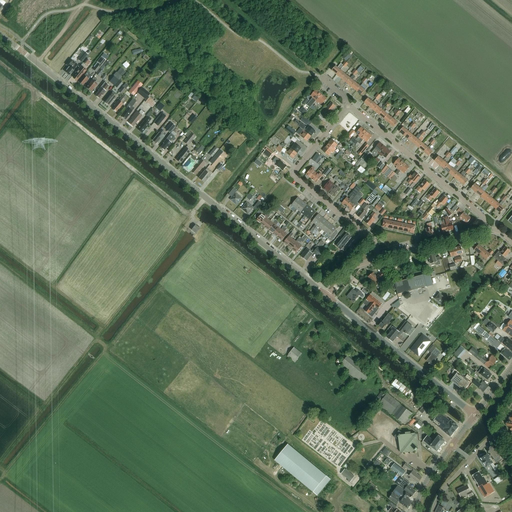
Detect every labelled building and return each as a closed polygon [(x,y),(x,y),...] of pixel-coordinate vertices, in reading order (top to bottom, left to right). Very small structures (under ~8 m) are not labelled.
[(82,63),(88,56),(84,52),(78,60),(82,63)] [(346,61),(352,56),(348,52),(342,57),(346,61)] [(68,67),(65,72),(69,76),(74,69),(73,69),(77,65),(71,60),(66,65),(68,67)] [(98,64),(92,70),(96,73),(101,66),(98,64)] [(344,67),(342,65),(341,64),(338,68),(335,66),(332,71),(337,75),(341,70),(344,67)] [(83,73),(85,70),(82,67),(80,70),(79,70),(75,75),(76,75),(73,78),(74,79),(74,80),(75,80),(76,80),(77,81),(80,77),(81,77),(84,74),(83,73)] [(120,68),(116,73),(121,76),(125,72),(120,68)] [(342,79),(345,75),(342,72),(343,71),(341,70),(337,75),(342,79)] [(88,79),(91,75),(88,72),(84,76),(79,82),(80,84),(81,85),(82,85),(83,86),(85,83),(86,83),(89,80),(88,79)] [(346,83),(351,78),(349,76),(348,77),(345,75),(342,79),(346,83)] [(351,87),(355,83),(352,80),(353,80),(353,79),(355,77),(353,75),(351,78),(346,83),(351,87)] [(91,92),(97,84),(95,83),(98,80),(95,77),(86,88),(89,90),(89,91),(90,92),(91,92)] [(116,85),(119,81),(114,77),(110,82),(115,86),(116,85)] [(135,95),(143,85),(138,81),(130,91),(135,95)] [(95,96),(99,99),(102,94),(103,95),(106,91),(105,91),(109,86),(105,83),(98,91),(99,91),(95,96)] [(356,91),(361,86),(359,84),(358,85),(355,83),(351,87),(356,91)] [(126,84),(119,92),(122,95),(126,90),(129,86),(126,84)] [(365,91),(362,88),(363,88),(361,86),(356,91),(361,95),(365,91)] [(145,100),(150,94),(142,88),(137,93),(145,100)] [(314,103),(321,95),(316,90),(311,96),(313,98),(307,105),(311,108),(313,105),(314,103)] [(109,106),(117,98),(114,96),(115,95),(112,92),(104,102),(105,103),(105,104),(108,106),(109,106)] [(120,109),(123,105),(126,101),(125,100),(127,98),(123,95),(114,106),(115,107),(112,109),(113,110),(113,111),(114,112),(115,112),(116,112),(119,108),(120,109)] [(327,99),(321,95),(314,103),(316,105),(319,102),(322,105),(327,99)] [(125,120),(132,112),(134,109),(132,107),(137,101),(133,98),(126,107),(127,108),(121,116),(125,120)] [(149,98),(145,102),(152,108),(156,104),(149,98)] [(369,107),(374,102),(372,100),(371,101),(368,98),(367,99),(364,103),(369,107)] [(155,108),(160,112),(165,106),(160,102),(155,108)] [(374,111),(378,107),(375,104),(376,103),(374,102),(369,107),(374,111)] [(331,113),(336,107),(331,103),(326,109),(324,112),(326,114),(329,111),(331,113)] [(383,111),(383,110),(381,108),(381,109),(378,107),(374,111),(379,115),(383,111)] [(129,123),(133,127),(142,116),(145,113),(141,110),(139,113),(137,112),(131,118),(132,119),(129,123)] [(384,119),(388,115),(385,112),(386,112),(383,110),(383,111),(379,115),(384,119)] [(142,133),(149,125),(148,124),(151,120),(149,118),(152,114),(149,112),(146,116),(147,117),(137,130),(142,133)] [(158,127),(166,117),(162,113),(154,123),(158,127)] [(192,124),(197,118),(194,115),(189,122),(192,124)] [(393,119),(393,118),(391,116),(391,117),(388,115),(384,119),(389,123),(393,119)] [(300,121),(306,125),(309,121),(304,117),(300,121)] [(394,128),(397,124),(398,123),(395,120),(393,118),(393,119),(389,123),(394,128)] [(298,126),(304,130),(311,137),(315,132),(308,125),(306,127),(301,123),(298,126)] [(171,124),(166,130),(170,133),(175,127),(171,124)] [(296,132),(289,126),(286,130),(293,136),(296,132)] [(403,127),(399,132),(404,136),(409,131),(407,129),(406,130),(403,127)] [(361,128),(356,134),(359,136),(356,140),(358,142),(361,139),(367,132),(361,128)] [(162,134),(164,132),(162,130),(159,133),(153,141),(153,142),(153,143),(155,143),(156,144),(159,141),(160,142),(164,137),(162,136),(163,135),(162,134)] [(307,142),(311,137),(304,130),(299,136),(307,142)] [(356,133),(352,130),(348,136),(351,139),(356,133)] [(409,131),(404,136),(409,140),(413,135),(410,133),(411,132),(409,131)] [(358,143),(360,144),(364,140),(367,143),(372,137),(367,132),(361,139),(358,142),(358,143)] [(163,143),(163,144),(164,144),(161,148),(161,149),(163,150),(164,150),(164,151),(167,148),(168,149),(172,143),(170,142),(172,140),(173,142),(176,139),(174,138),(175,137),(171,133),(163,143)] [(184,143),(188,146),(196,137),(191,133),(188,138),(184,143)] [(409,140),(414,144),(421,136),(419,134),(416,137),(416,138),(413,135),(409,140)] [(421,136),(414,144),(419,148),(423,144),(421,142),(424,138),(423,137),(421,136)] [(332,140),(327,145),(334,151),(336,149),(335,148),(338,145),(332,140)] [(293,146),(291,149),(297,153),(301,149),(294,142),(292,145),(293,146)] [(379,155),(385,148),(380,143),(375,149),(378,152),(377,153),(379,155)] [(198,154),(203,148),(199,144),(194,150),(198,154)] [(369,150),(371,152),(377,146),(374,144),(369,150)] [(424,153),(429,147),(427,145),(426,146),(423,144),(419,148),(424,153)] [(327,145),(323,151),(329,156),(331,153),(332,154),(334,151),(327,145)] [(212,157),(218,150),(215,147),(209,155),(212,157)] [(424,153),(428,156),(429,157),(432,153),(433,152),(430,149),(431,148),(429,147),(424,153)] [(176,160),(180,164),(190,152),(186,148),(176,160)] [(265,151),(271,156),(274,153),(268,148),(265,151)] [(385,148),(379,155),(382,156),(383,155),(386,158),(391,152),(385,148)] [(288,150),(285,153),(293,159),(297,153),(291,149),(289,151),(288,150)] [(213,165),(223,153),(220,150),(209,162),(213,165)] [(366,162),(372,155),(367,151),(361,159),(366,162)] [(193,167),(196,164),(194,162),(196,159),(192,156),(184,166),(189,171),(192,166),(193,167)] [(440,165),(444,160),(442,158),(442,159),(439,156),(434,161),(440,165)] [(473,156),(469,161),(473,165),(477,160),(473,156)] [(277,166),(283,171),(287,166),(281,161),(280,162),(277,159),(274,163),(277,166)] [(398,159),(394,165),(397,167),(396,168),(398,170),(404,163),(398,159)] [(191,172),(195,175),(199,171),(199,172),(206,164),(201,160),(191,172)] [(444,169),(449,164),(446,162),(446,161),(444,160),(440,165),(444,169)] [(449,173),(454,168),(456,165),(455,164),(454,164),(451,161),(449,164),(444,169),(449,173)] [(381,163),(378,167),(382,171),(386,166),(381,163)] [(404,174),(409,168),(404,163),(398,170),(395,174),(397,175),(401,171),(404,174)] [(358,170),(363,174),(367,170),(362,166),(358,170)] [(312,167),(306,175),(311,179),(316,173),(314,171),(315,169),(312,167)] [(326,177),(332,170),(329,168),(323,174),(326,177)] [(454,178),(459,172),(456,170),(456,169),(454,168),(449,173),(454,178)] [(212,173),(207,169),(205,171),(199,178),(204,183),(208,179),(209,178),(210,177),(210,176),(212,173)] [(482,173),(487,178),(490,174),(485,170),(482,173)] [(466,173),(465,172),(463,171),(461,174),(459,172),(454,178),(459,182),(464,176),(466,173)] [(316,173),(311,179),(316,183),(323,175),(320,173),(318,175),(316,173)] [(421,177),(415,173),(412,176),(411,175),(408,178),(410,179),(407,183),(410,185),(413,182),(415,183),(421,177)] [(464,176),(459,182),(464,186),(469,181),(466,178),(466,177),(464,176)] [(328,193),(333,187),(331,185),(332,183),(329,181),(323,189),(328,193)] [(430,185),(425,181),(420,187),(419,186),(416,190),(420,193),(423,190),(424,191),(430,185)] [(476,193),(480,188),(478,186),(478,187),(475,184),(471,189),(476,193)] [(333,187),(328,193),(333,197),(340,189),(337,187),(336,189),(333,187)] [(481,197),(485,192),(482,190),(482,189),(480,188),(476,193),(481,197)] [(232,198),(230,200),(237,205),(242,199),(235,193),(237,191),(233,189),(228,195),(232,198)] [(440,193),(435,189),(430,195),(429,195),(426,198),(430,202),(433,198),(434,199),(440,193)] [(359,193),(354,190),(349,196),(350,198),(349,200),(347,198),(342,204),(347,208),(351,202),(357,195),(359,193)] [(485,192),(481,197),(486,201),(490,196),(488,194),(487,195),(485,192)] [(246,198),(250,201),(254,196),(250,193),(246,198)] [(369,205),(368,206),(366,204),(361,209),(362,209),(357,216),(362,220),(367,213),(365,212),(368,208),(371,211),(373,209),(372,208),(374,207),(380,200),(376,198),(377,197),(372,193),(366,200),(371,204),(371,205),(370,206),(369,205)] [(359,197),(357,195),(351,202),(347,208),(351,211),(356,205),(354,204),(357,200),(359,197)] [(362,205),(368,197),(365,195),(359,203),(362,205)] [(448,200),(444,196),(439,202),(438,204),(435,202),(431,206),(432,207),(427,213),(433,217),(436,213),(433,211),(434,209),(434,208),(436,206),(438,208),(441,204),(443,206),(448,200)] [(490,196),(486,201),(491,205),(494,201),(492,198),(492,197),(490,196)] [(296,209),(302,202),(298,198),(292,205),(291,205),(289,208),(291,209),(293,207),(295,209),(296,209)] [(410,207),(413,209),(419,201),(416,199),(410,207)] [(248,215),(253,209),(256,211),(262,204),(259,201),(253,208),(247,203),(241,209),(248,215)] [(496,209),(500,204),(498,202),(497,203),(494,201),(491,205),(496,209)] [(301,213),(307,205),(302,202),(296,209),(295,209),(293,212),(295,213),(298,210),(300,212),(301,213)] [(501,213),(504,209),(501,206),(502,206),(500,204),(496,209),(501,213)] [(305,216),(311,209),(307,205),(301,213),(300,212),(298,215),(300,217),(302,214),(305,216)] [(310,220),(316,213),(311,209),(305,216),(302,219),(304,220),(307,218),(310,220)] [(444,211),(446,213),(449,217),(452,215),(447,209),(444,211)] [(471,219),(459,209),(457,211),(462,215),(460,218),(467,224),(471,219)] [(261,224),(269,214),(267,213),(264,216),(262,214),(256,221),(261,224)] [(265,228),(270,221),(268,219),(272,214),(270,213),(269,214),(261,224),(265,228)] [(370,216),(365,222),(370,226),(375,220),(374,219),(377,215),(373,213),(371,216),(370,216)] [(317,226),(323,218),(318,214),(312,222),(315,225),(313,228),(310,232),(312,233),(317,226)] [(445,218),(448,228),(448,231),(454,230),(452,223),(450,223),(448,217),(445,218)] [(321,229),(327,222),(323,218),(317,226),(320,228),(314,236),(316,238),(322,230),(321,229)] [(270,221),(265,228),(269,231),(277,221),(275,220),(273,223),(270,221)] [(277,221),(269,231),(273,235),(279,228),(276,226),(279,223),(277,221)] [(302,231),(305,226),(300,222),(297,227),(302,231)] [(326,233),(332,226),(327,222),(321,229),(322,230),(325,232),(322,235),(324,236),(327,234),(326,233)] [(434,235),(432,228),(432,227),(431,223),(428,224),(429,228),(426,229),(428,237),(434,235)] [(335,231),(337,229),(332,226),(326,233),(327,234),(329,236),(327,238),(331,242),(338,233),(335,231)] [(277,238),(285,228),(284,227),(281,230),(279,228),(273,235),(277,238)] [(285,228),(277,238),(282,241),(287,235),(285,233),(287,229),(285,228)] [(342,238),(347,231),(344,229),(339,236),(342,238)] [(292,233),(284,243),(288,246),(293,240),(291,238),(294,234),(292,233)] [(336,245),(345,252),(348,248),(345,245),(351,238),(347,234),(341,242),(339,241),(336,245)] [(293,240),(288,246),(292,250),(300,240),(299,239),(296,242),(293,240)] [(292,250),(297,253),(302,247),(299,244),(302,241),(300,240),(292,250)] [(480,255),(484,250),(478,245),(474,250),(480,255)] [(457,256),(463,254),(461,247),(455,248),(457,256)] [(510,251),(505,247),(501,253),(499,251),(493,258),(504,267),(508,262),(505,258),(510,251)] [(320,258),(324,253),(318,248),(313,253),(320,258)] [(451,258),(457,256),(455,248),(449,250),(451,258)] [(307,249),(301,257),(307,261),(313,254),(307,249)] [(491,256),(493,252),(491,250),(489,253),(484,250),(480,255),(487,260),(491,255),(491,256)] [(436,258),(434,254),(428,256),(431,264),(436,263),(436,266),(440,264),(439,261),(440,261),(439,257),(436,258)] [(474,266),(481,271),(484,267),(478,262),(474,266)] [(382,272),(379,274),(376,277),(373,273),(368,277),(374,283),(377,287),(380,285),(379,284),(381,283),(379,280),(381,277),(384,280),(387,278),(382,272)] [(424,275),(394,283),(398,295),(427,287),(433,285),(429,273),(424,275)] [(351,301),(354,303),(356,301),(355,300),(359,296),(360,296),(362,294),(357,289),(355,291),(353,289),(347,297),(351,300),(350,301),(351,301)] [(443,306),(448,301),(439,294),(435,299),(443,306)] [(370,295),(363,304),(368,307),(365,311),(372,317),(382,304),(370,295)] [(379,326),(383,329),(385,326),(387,324),(388,325),(393,320),(391,319),(393,317),(389,314),(382,323),(381,323),(379,326)] [(511,321),(510,320),(503,330),(511,337),(511,321)] [(387,337),(393,342),(397,337),(398,338),(404,332),(410,337),(416,330),(414,328),(406,322),(398,332),(393,327),(390,331),(391,332),(387,337)] [(470,334),(474,329),(477,325),(474,323),(467,331),(470,334)] [(493,333),(497,328),(490,323),(486,327),(493,333)] [(511,357),(511,353),(477,325),(474,329),(495,346),(494,347),(496,348),(497,348),(502,352),(501,354),(509,361),(511,357)] [(504,345),(507,341),(501,336),(498,340),(504,345)] [(415,346),(411,350),(419,356),(428,344),(421,338),(416,345),(415,346)] [(429,357),(428,359),(426,361),(432,366),(435,362),(434,361),(441,354),(435,349),(436,348),(433,346),(429,351),(431,354),(428,357),(429,357)] [(295,363),(303,354),(295,347),(287,356),(295,363)] [(497,359),(492,355),(488,360),(473,348),(469,352),(491,370),(497,362),(496,360),(497,359)] [(462,355),(457,350),(454,354),(459,359),(462,355)] [(356,360),(359,357),(352,351),(342,363),(344,364),(341,368),(359,382),(362,379),(365,381),(370,375),(367,372),(355,364),(357,361),(356,360)] [(481,375),(488,380),(492,375),(485,369),(484,370),(482,368),(478,373),(476,371),(474,373),(478,376),(479,377),(481,375)] [(455,378),(452,381),(464,390),(469,384),(463,379),(464,378),(455,370),(452,374),(456,377),(455,378)] [(396,380),(392,385),(408,398),(412,393),(396,380)] [(479,389),(486,395),(491,389),(486,385),(486,384),(484,382),(484,383),(483,382),(480,385),(475,380),(472,384),(473,383),(479,388),(479,389)] [(375,400),(379,404),(385,396),(382,394),(381,395),(380,394),(375,400)] [(400,404),(392,415),(404,425),(405,423),(407,424),(411,419),(409,418),(412,414),(400,404)] [(442,431),(450,437),(458,427),(451,421),(450,421),(440,413),(432,422),(443,430),(442,431)] [(417,435),(415,433),(414,433),(411,434),(410,432),(405,433),(405,435),(403,435),(403,434),(399,431),(394,437),(398,440),(399,440),(400,451),(400,452),(402,454),(402,453),(414,452),(415,451),(416,452),(418,449),(417,448),(418,447),(417,435)] [(445,441),(439,436),(434,442),(427,436),(423,441),(430,447),(430,446),(437,452),(445,441)] [(326,476),(288,444),(275,461),(313,492),(326,476)] [(502,461),(499,457),(503,455),(504,457),(508,454),(502,445),(499,447),(499,446),(495,448),(494,447),(493,447),(491,447),(490,448),(490,449),(489,449),(489,450),(487,451),(490,456),(489,456),(492,460),(494,459),(497,464),(502,461)] [(497,470),(495,467),(487,455),(484,457),(484,456),(481,458),(481,459),(481,460),(482,461),(482,462),(486,468),(491,465),(495,471),(497,470)] [(409,476),(412,478),(418,483),(422,478),(416,473),(417,472),(406,463),(402,468),(405,470),(406,468),(412,473),(409,476)] [(391,469),(402,477),(406,472),(395,464),(391,469)] [(349,472),(352,469),(348,467),(346,470),(345,469),(341,474),(348,480),(347,481),(350,483),(354,477),(349,472)] [(473,476),(474,478),(475,480),(474,480),(476,483),(477,483),(479,487),(478,487),(485,498),(494,492),(489,483),(487,484),(483,477),(482,478),(479,472),(473,476)] [(500,476),(494,480),(497,485),(503,481),(500,476)] [(410,483),(403,478),(401,477),(396,484),(408,494),(412,497),(416,492),(408,486),(410,483)] [(399,502),(408,509),(413,501),(412,497),(398,486),(389,499),(397,505),(399,502)] [(471,491),(470,492),(467,486),(458,490),(461,497),(468,494),(469,497),(473,496),(471,491)]
